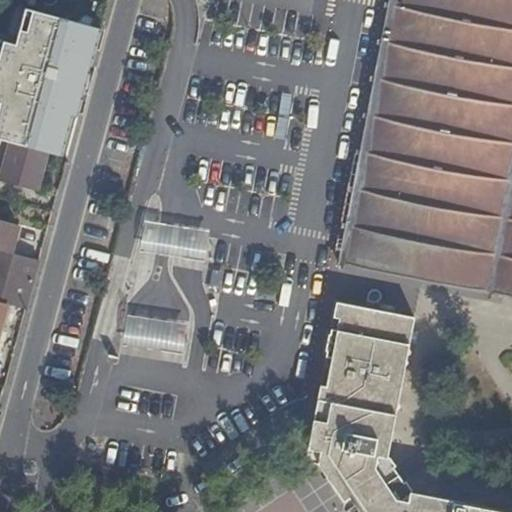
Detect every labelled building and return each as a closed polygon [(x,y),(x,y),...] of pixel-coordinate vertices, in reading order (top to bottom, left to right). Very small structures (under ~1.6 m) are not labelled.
[(511,0),(393,0),(378,82),(396,86),(364,234),(496,262),(490,297),(511,301),(511,0)] [(396,86),(378,82),(342,267),(490,297),(496,262),(364,234),(396,86)] [(37,195),(48,153),(37,150),(0,139),(0,161),(6,164),(1,185),(37,195)] [(0,222),(0,251),(12,254),(19,227),(0,222)] [(27,310),(39,262),(12,254),(0,251),(0,302),(7,304),(27,310)] [(413,319),(338,304),(335,319),(340,320),(338,332),(333,331),(327,359),(333,360),(327,389),(321,387),(308,452),(348,511),(511,511),(417,494),(404,476),(390,457),(413,319)]
